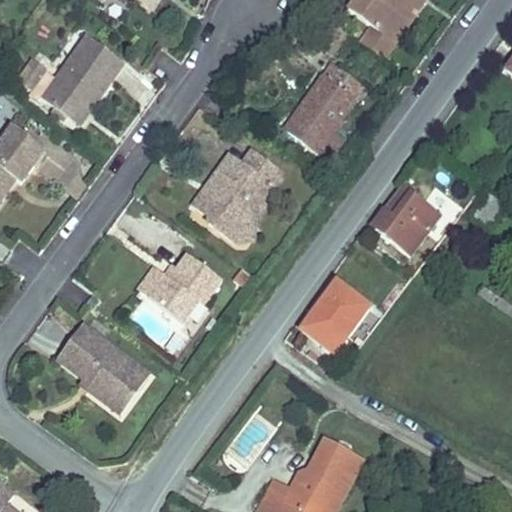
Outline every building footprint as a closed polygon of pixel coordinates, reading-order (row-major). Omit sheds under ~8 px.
[(131,0),(147,11),(148,8),(154,0),(131,0)] [(154,0),(148,8),(154,12),(162,0),(154,0)] [(376,0),(376,1),(375,0),(358,0),(349,13),(373,31),(396,47),(426,4),(422,1),(422,0),(376,0)] [(318,48),(333,59),(349,38),(334,27),(318,48)] [(361,46),(384,63),(396,47),(373,31),(361,46)] [(45,104),(75,125),(97,95),(103,99),(125,68),(88,41),(57,83),(46,74),(34,65),(19,85),(32,94),(33,95),(30,99),(42,108),(45,104)] [(285,132),(318,156),(366,91),(333,67),(285,132)] [(75,125),(80,129),(103,99),(97,95),(75,125)] [(14,130),(0,149),(0,205),(8,195),(7,189),(12,180),(17,183),(22,187),(46,154),(14,130)] [(254,224),(265,209),(261,206),(282,179),(252,157),(243,170),(230,161),(209,189),(213,193),(210,196),(206,194),(195,208),(212,221),(209,225),(238,246),(254,224)] [(12,180),(7,189),(8,195),(17,183),(12,180)] [(441,219),(451,206),(434,192),(424,206),(441,219)] [(394,219),(411,196),(407,194),(390,216),(394,219)] [(410,260),(441,220),(441,219),(424,206),(411,196),(394,219),(390,216),(376,234),(410,260)] [(505,209),(487,196),(472,217),(490,230),(505,209)] [(241,249),(256,243),(257,226),(254,224),(238,246),(241,249)] [(165,279),(149,302),(183,327),(200,306),(204,309),(223,284),(188,258),(178,272),(170,283),(165,279)] [(173,269),(165,279),(170,283),(178,272),(173,269)] [(156,272),(139,295),(149,302),(165,279),(156,272)] [(328,312),(343,291),(337,287),(322,308),(328,312)] [(511,308),(487,291),(483,288),(478,296),(511,318),(511,308)] [(334,357),(370,311),(343,291),(328,312),(322,308),(303,333),(334,357)] [(132,366),(83,329),(58,364),(84,382),(92,388),(88,393),(122,418),(137,397),(119,384),(132,366)] [(151,379),(132,366),(119,384),(137,397),(151,379)] [(92,388),(84,382),(81,387),(80,387),(88,393),(92,388)] [(344,501),(364,463),(325,443),(307,476),(309,477),(302,489),(292,493),(276,484),(260,511),(283,511),(285,508),(292,511),(324,511),(334,496),(344,501)] [(302,489),(309,477),(307,476),(301,477),(292,493),(302,489)] [(0,511),(14,511),(7,506),(15,497),(0,485),(0,511)] [(337,511),(344,501),(334,496),(324,511),(337,511)]
